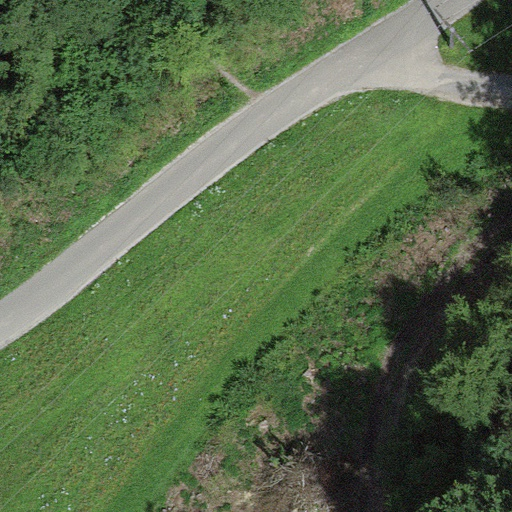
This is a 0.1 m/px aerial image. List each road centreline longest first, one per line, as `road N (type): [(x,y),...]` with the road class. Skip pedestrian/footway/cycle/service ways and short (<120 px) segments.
road 1 (unclassified): [(445,0),(0,329)]
road 2 (track): [(347,69),(511,75)]
